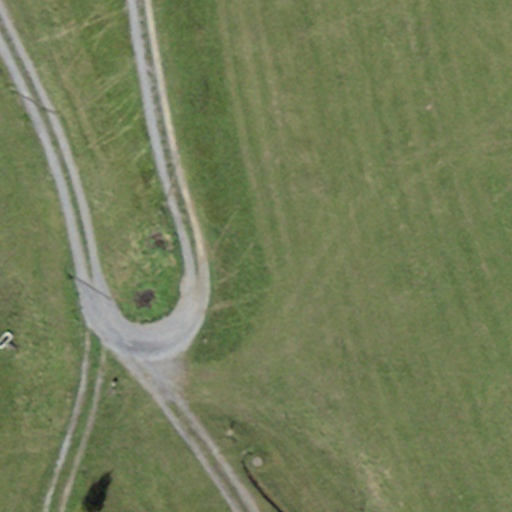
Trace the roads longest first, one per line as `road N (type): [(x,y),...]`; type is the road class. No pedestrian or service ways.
road 1 (track): [(0,26),(62,160),(101,320),(142,340),(170,335),(189,319),(195,264),(158,125),(140,0)]
road 2 (track): [(142,340),(246,511)]
road 3 (track): [(101,320),(56,511)]
